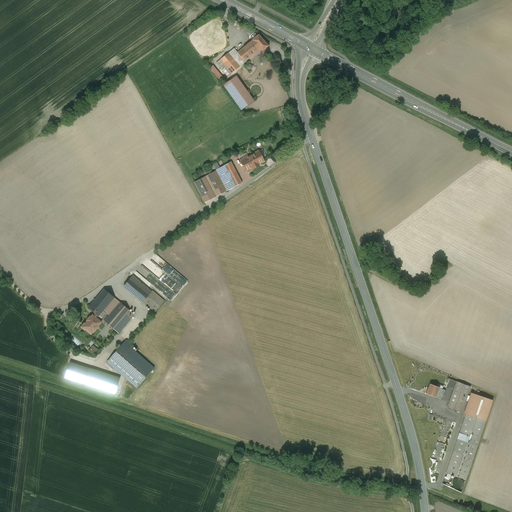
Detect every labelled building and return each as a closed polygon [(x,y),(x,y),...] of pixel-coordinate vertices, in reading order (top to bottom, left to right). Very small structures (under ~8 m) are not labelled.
[(253,40),(238,53),(244,61),(259,48),(262,51),(268,46),(258,35),(257,36),(253,40)] [(232,73),(240,67),(228,53),(220,60),(231,72),(232,73)] [(231,72),(220,60),(216,63),(227,76),(231,72)] [(220,81),(224,77),(212,65),(209,68),(220,81)] [(254,101),(236,76),(224,85),(241,110),(254,101)] [(264,162),(258,150),(240,159),(246,171),(264,162)] [(243,180),(232,160),(196,180),(206,199),(243,180)] [(150,259),(170,276),(172,273),(173,273),(175,270),(156,253),(150,259)] [(164,274),(159,279),(175,293),(187,280),(178,272),(171,280),(164,274)] [(152,291),(133,275),(124,286),(154,312),(164,301),(152,291)] [(134,315),(104,289),(88,307),(94,313),(98,316),(103,311),(106,313),(109,316),(105,322),(110,326),(113,329),(119,333),(134,315)] [(106,313),(103,311),(98,316),(96,318),(99,321),(106,313)] [(98,326),(101,322),(99,321),(96,318),(93,315),(92,315),(91,317),(90,317),(87,320),(87,321),(85,324),(84,323),(81,327),(85,330),(85,329),(89,332),(91,330),(93,332),(94,332),(97,329),(98,327),(99,327),(98,326)] [(135,388),(154,367),(132,348),(134,346),(126,339),(105,362),(135,388)] [(88,341),(77,354),(87,362),(98,350),(88,341)] [(84,384),(89,368),(68,362),(64,378),(84,384)] [(470,387),(449,379),(446,386),(453,389),(446,407),(460,412),(470,387)] [(430,384),(426,394),(435,397),(436,397),(442,399),(445,390),(439,388),(430,384)] [(493,400),(474,393),(447,472),(466,478),(493,400)]
